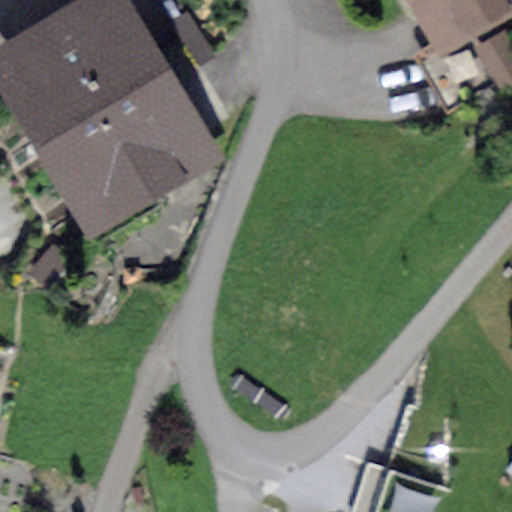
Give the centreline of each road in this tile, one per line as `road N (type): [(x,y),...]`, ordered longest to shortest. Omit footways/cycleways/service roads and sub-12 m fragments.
road 1 (residential): [(511,243),(338,438),(302,457),(256,459),(230,438),(199,338),(205,293),(284,80),(276,0)]
road 2 (track): [(511,421),(464,403),(378,397)]
